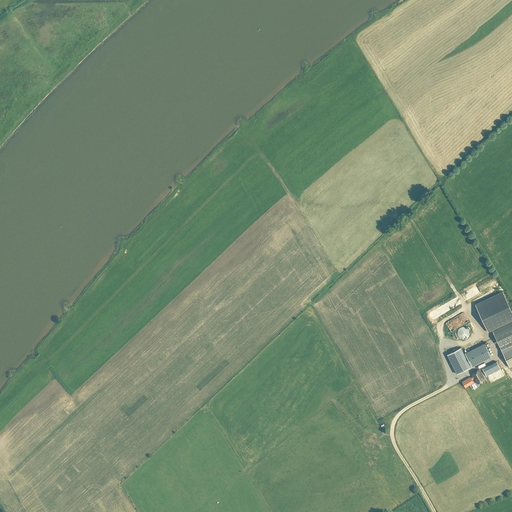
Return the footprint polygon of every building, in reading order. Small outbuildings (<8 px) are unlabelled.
[(478,284),(481,290),(499,282),(496,276),(478,284)] [(475,286),(463,290),(465,296),(477,292),(475,286)] [(493,330),(511,321),(511,312),(502,291),(475,304),(488,332),(493,329),(493,330)] [(511,366),(511,321),(492,331),(509,368),(511,366)] [(458,337),(459,339),(461,340),(464,340),(466,339),(467,338),(469,336),(469,334),(469,332),(468,330),(467,328),(465,328),(463,327),(461,328),(459,329),(458,331),(457,333),(457,335),(458,337)] [(491,356),(484,343),(465,354),(471,367),(491,356)] [(470,367),(460,348),(447,354),(457,374),(470,367)] [(486,376),(500,369),(496,362),(482,369),(486,376)] [(470,378),(471,380),(474,379),(477,383),(484,379),(479,370),(471,374),(473,376),(470,378)] [(471,380),(470,378),(470,377),(462,382),(465,388),(473,383),(471,380)]
